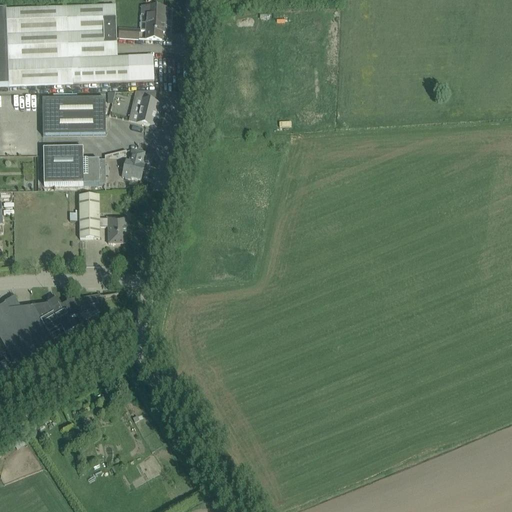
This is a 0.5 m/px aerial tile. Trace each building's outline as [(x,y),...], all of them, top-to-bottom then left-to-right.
[(143,58),(117,59),(115,7),(0,10),(0,87),(144,82),(154,82),(153,57),(143,58)] [(141,8),(141,16),(148,16),(146,40),(162,41),(162,33),(165,33),(165,32),(167,31),(167,27),(165,26),(166,9),(156,9),(148,8),(141,8)] [(138,41),(138,32),(119,30),(119,39),(138,41)] [(29,97),(16,97),(16,109),(29,109),(29,97)] [(106,137),(105,100),(43,101),(43,138),(106,137)] [(142,101),(137,124),(144,126),(154,128),(156,120),(155,119),(156,114),(157,114),(158,114),(160,108),(159,107),(159,105),(142,101)] [(44,150),(44,187),(105,186),(105,161),(83,162),(83,150),(44,150)] [(145,154),(135,152),(132,151),(129,162),(127,161),(122,179),(131,181),(131,179),(141,181),(143,172),(141,171),(145,154)] [(108,229),(108,220),(100,220),(99,197),(79,197),(80,240),(100,240),(100,229),(108,229)] [(108,220),(108,229),(108,245),(126,245),(125,228),(127,228),(127,219),(108,219),(108,220)] [(98,305),(98,299),(98,298),(80,301),(76,302),(60,304),(57,300),(48,305),(48,306),(21,310),(9,311),(6,305),(0,308),(0,340),(21,377),(32,371),(31,370),(31,371),(28,365),(39,359),(56,349),(52,342),(65,334),(66,336),(75,331),(74,329),(83,324),(78,315),(90,312),(90,306),(98,305)] [(107,412),(116,406),(108,395),(100,401),(107,412)] [(14,445),(23,439),(18,431),(9,437),(14,445)] [(114,475),(123,471),(120,465),(111,469),(114,475)] [(95,479),(93,476),(85,481),(88,484),(95,479)]
